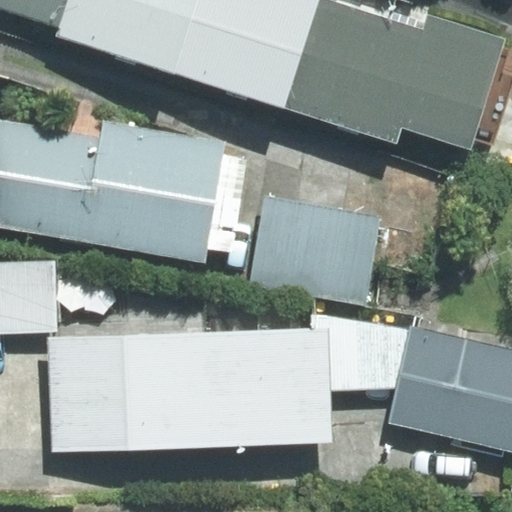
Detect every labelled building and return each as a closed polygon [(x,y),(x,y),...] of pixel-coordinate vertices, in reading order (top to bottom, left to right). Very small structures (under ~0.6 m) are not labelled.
[(0,0),(0,9),(59,28),(68,0),(0,0)] [(172,72),(195,0),(68,0),(59,28),(57,35),(172,72)] [(287,108),(321,1),(316,0),(195,0),(172,72),(287,108)] [(329,0),(321,0),(321,1),(287,108),(396,143),(401,127),(471,149),(506,39),(428,15),(424,29),(329,0)] [(100,137),(0,120),(0,225),(203,261),(224,142),(103,121),(100,137)] [(381,217),(269,197),(253,284),(365,304),(381,217)] [(0,265),(0,332),(53,331),(51,263),(0,265)] [(331,317),(334,391),(392,388),(407,329),(331,317)] [(511,348),(411,326),(389,425),(511,452),(511,348)] [(328,329),(49,339),(53,449),(331,443),(328,329)]
